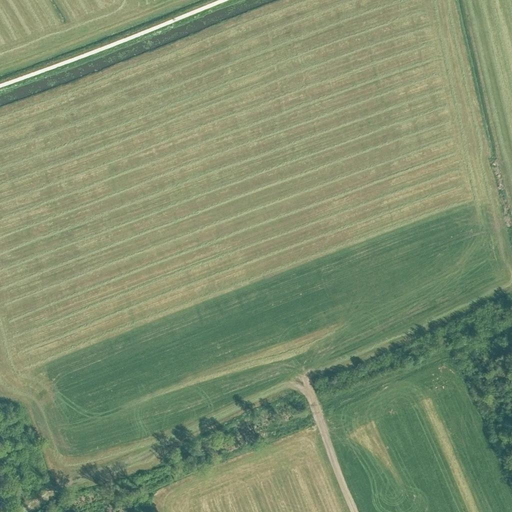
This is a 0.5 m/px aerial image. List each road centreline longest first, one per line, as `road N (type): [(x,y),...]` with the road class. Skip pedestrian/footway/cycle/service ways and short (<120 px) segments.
road 1 (track): [(314,406),(511,328)]
road 2 (track): [(354,511),(306,379)]
